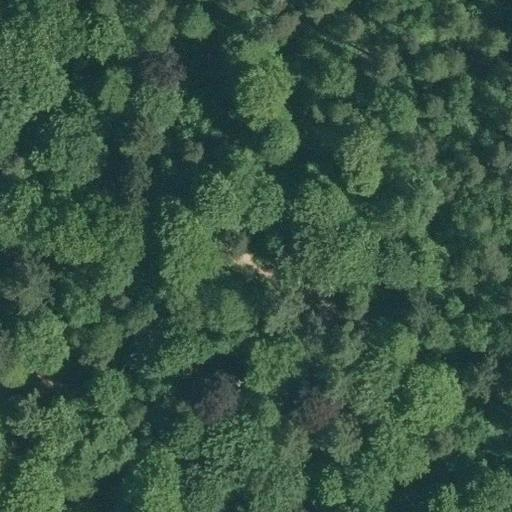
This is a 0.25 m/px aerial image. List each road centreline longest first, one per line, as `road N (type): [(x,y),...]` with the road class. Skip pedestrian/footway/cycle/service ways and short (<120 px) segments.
road 1 (track): [(0,167),(86,192),(338,303),(437,383),(502,467),(509,511)]
road 2 (track): [(0,121),(116,0)]
